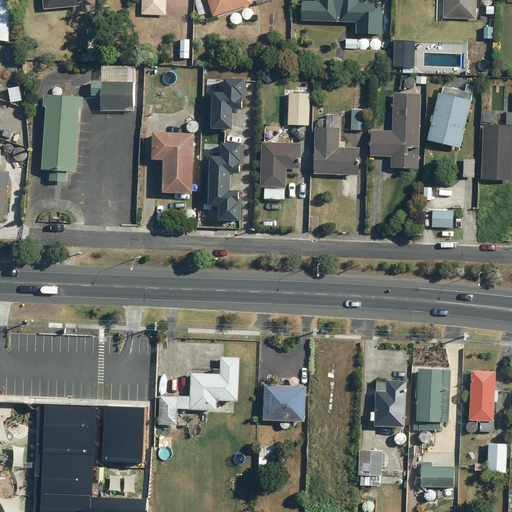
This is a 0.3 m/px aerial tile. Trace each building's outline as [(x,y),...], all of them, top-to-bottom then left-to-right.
[(0,0),(0,38),(7,39),(10,0),(0,0)] [(45,0),(47,10),(84,6),(83,0),(45,0)] [(143,0),(143,15),(169,16),(169,0),(143,0)] [(192,0),(198,16),(204,14),(198,0),(192,0)] [(205,0),(211,16),(251,3),(250,0),(205,0)] [(354,22),(354,33),(379,34),(380,3),(356,3),(356,0),(312,0),(312,2),(300,1),(299,20),(354,22)] [(441,0),(441,17),(474,18),(474,0),(441,0)] [(494,28),(484,28),(484,39),(494,40),(494,28)] [(84,63),(99,63),(99,54),(98,54),(98,40),(89,39),(89,54),(84,54),(84,63)] [(182,39),(181,58),(191,59),(192,40),(182,39)] [(344,39),(344,48),(356,49),(356,39),(344,39)] [(393,67),(414,67),(414,41),(393,41),(393,67)] [(425,76),(414,76),(414,84),(425,85),(425,76)] [(358,87),(368,87),(368,77),(358,77),(358,87)] [(211,128),(232,128),(232,109),(241,109),(242,100),(245,100),(246,80),(244,80),(244,79),(223,78),(223,92),(212,92),(211,128)] [(105,82),(104,107),(137,108),(138,82),(105,82)] [(20,85),(8,85),(9,104),(21,104),(20,85)] [(436,92),(425,140),(458,148),(469,100),(468,100),(470,92),(441,86),(439,93),(436,92)] [(288,125),(309,126),(310,93),(290,92),(288,125)] [(389,157),(389,167),(416,168),(419,94),(392,93),(390,130),(369,129),(368,156),(389,157)] [(53,171),(52,182),(69,183),(69,173),(79,173),(84,110),(86,111),(87,98),(47,95),(46,108),(49,108),(45,171),(53,171)] [(505,113),(507,113),(506,127),(484,126),(481,181),(511,181),(511,95),(506,95),(505,113)] [(350,109),(350,130),(364,130),(365,109),(350,109)] [(310,174),(356,174),(356,148),(337,147),(337,128),(335,128),(335,114),(325,114),(324,128),(313,128),(313,149),(310,149),(310,174)] [(157,161),(168,161),(167,194),(198,195),(200,135),(158,134),(157,161)] [(301,169),(302,143),(262,141),(260,187),(286,188),(286,169),(301,169)] [(242,143),(220,142),(220,156),(209,155),(207,207),(219,207),(218,219),(237,220),(237,218),(241,218),(241,200),(238,200),(239,191),(229,191),(230,173),(239,173),(240,164),(244,165),(244,144),(242,144),(242,143)] [(0,223),(5,224),(10,172),(1,171),(1,169),(5,170),(7,153),(3,153),(3,151),(0,150),(0,223)] [(462,158),(461,177),(472,178),(473,159),(462,158)] [(430,209),(430,225),(451,226),(451,210),(430,209)] [(162,394),(161,424),(181,424),(181,408),(222,408),(222,399),(243,400),(244,355),(224,355),(223,368),(216,367),(216,372),(194,372),(193,395),(162,394)] [(412,419),(412,430),(438,431),(438,423),(447,423),(449,369),(416,368),(413,419),(412,419)] [(469,370),(467,421),(478,421),(478,432),(492,432),(493,421),(491,421),(492,403),(495,403),(496,391),(493,391),(494,371),(469,370)] [(368,421),(372,421),(372,426),(402,428),(404,381),(384,380),(384,381),(374,381),(374,391),(373,391),(372,412),(368,412),(368,421)] [(303,386),(262,384),(260,421),(302,422),(303,386)] [(100,403),(38,400),(32,511),(146,511),(147,497),(96,494),(100,403)] [(108,405),(106,456),(146,458),(148,406),(108,405)] [(472,471),(485,471),(485,472),(504,473),(505,444),(486,443),(485,464),(473,463),(472,471)] [(256,466),(278,468),(279,446),(257,445),(256,466)] [(357,450),(356,475),(358,475),(358,486),(378,486),(378,476),(380,476),(381,450),(357,450)] [(418,487),(452,488),(452,467),(430,467),(430,462),(419,462),(418,487)]
